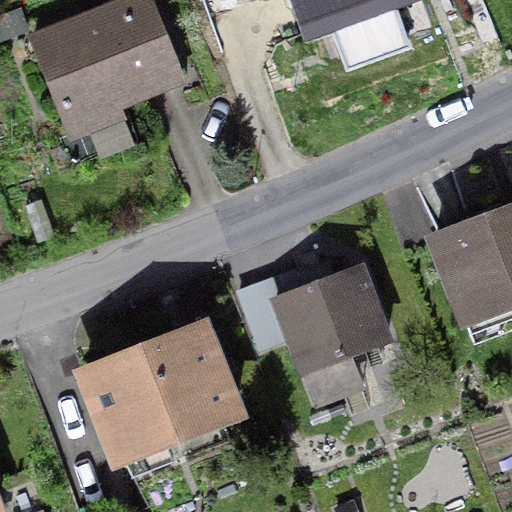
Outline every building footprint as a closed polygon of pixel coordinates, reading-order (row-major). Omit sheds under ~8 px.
[(134,0),(110,0),(14,35),(54,142),(112,121),(106,106),(165,84),(134,0)] [(276,0),(290,38),(400,0),(276,0)] [(511,194),(396,238),(429,325),(511,293),(511,194)] [(345,262),(252,299),(282,374),(375,338),(345,262)] [(175,317),(43,368),(81,465),(213,414),(175,317)]
